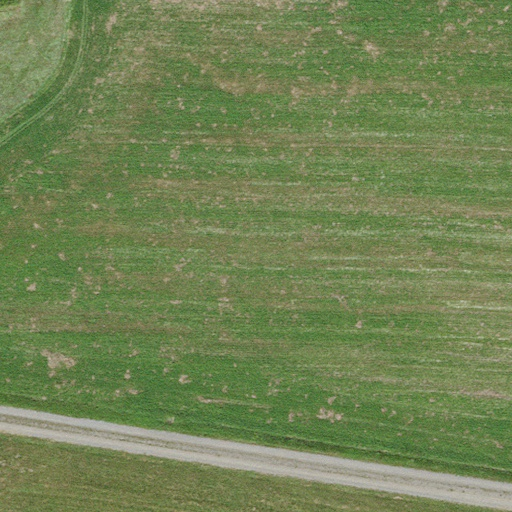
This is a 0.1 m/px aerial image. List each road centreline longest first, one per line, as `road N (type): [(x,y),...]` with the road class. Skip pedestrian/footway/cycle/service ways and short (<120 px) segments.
road 1 (track): [(511,496),(0,417)]
road 2 (track): [(44,0),(35,78),(0,115)]
